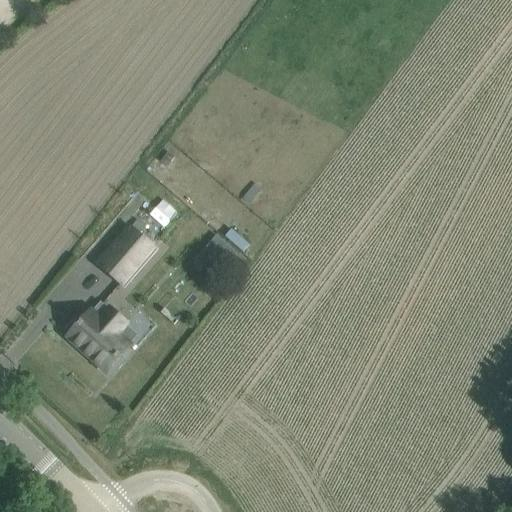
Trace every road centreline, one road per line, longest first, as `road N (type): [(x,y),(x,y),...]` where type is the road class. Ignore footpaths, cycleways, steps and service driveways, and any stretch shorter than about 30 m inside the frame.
road 1 (tertiary): [(91,511),(0,420)]
road 2 (unclassified): [(210,511),(178,481),(159,479),(106,511)]
